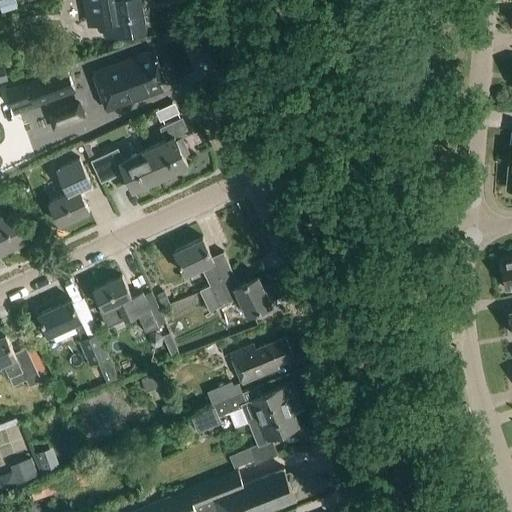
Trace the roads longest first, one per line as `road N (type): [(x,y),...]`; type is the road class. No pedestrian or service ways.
road 1 (residential): [(360,511),(336,447),(317,326),(247,177)]
road 2 (unclassified): [(511,509),(464,360),(468,219)]
road 3 (residential): [(0,298),(247,177)]
road 4 (residential): [(468,219),(247,177)]
road 5 (unclassified): [(468,219),(486,0)]
road 6 (residential): [(247,177),(182,0)]
